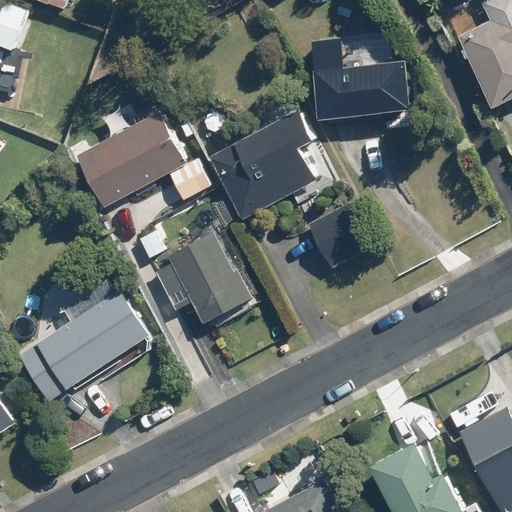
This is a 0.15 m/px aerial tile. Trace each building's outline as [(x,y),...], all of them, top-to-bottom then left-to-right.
[(0,0),(0,44),(12,49),(27,10),(0,0)] [(511,0),(488,0),(479,5),(488,22),(457,39),(496,112),(511,103),(511,0)] [(28,24),(23,37),(38,42),(36,48),(55,56),(62,38),(28,24)] [(311,43),(319,122),(408,112),(403,63),(385,65),(384,51),(338,56),(336,40),(311,43)] [(314,151),(329,144),(311,111),(221,158),(254,220),(329,181),(314,151)] [(159,112),(77,155),(105,208),(169,174),(183,201),(210,187),(195,160),(187,164),(159,112)] [(307,225),(331,269),(369,249),(345,205),(307,225)] [(139,241),(149,259),(164,251),(153,233),(139,241)] [(167,258),(171,264),(191,302),(203,326),(207,324),(253,299),(239,271),(234,274),(213,233),(167,258)] [(85,323),(30,359),(59,404),(164,337),(134,290),(128,293),(119,279),(75,307),(85,323)] [(0,435),(16,426),(0,400),(0,435)] [(460,428),(505,511),(511,508),(511,407),(509,402),(460,428)] [(467,511),(469,511),(446,469),(435,475),(415,438),(370,463),(397,511),(467,511)] [(343,511),(324,476),(265,507),(267,511),(343,511)]
